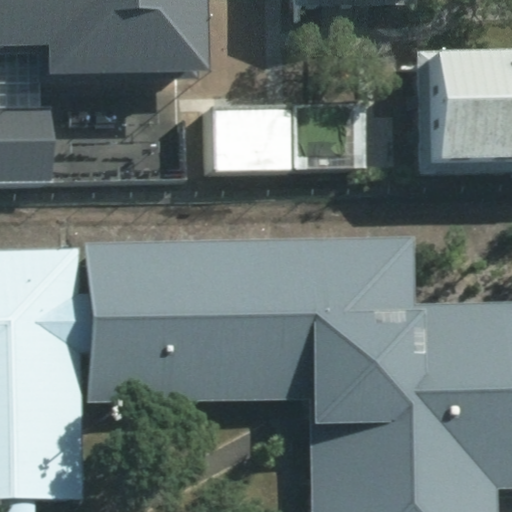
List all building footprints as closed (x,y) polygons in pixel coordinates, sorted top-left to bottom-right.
[(36,88),(201,84),(198,0),(0,0),(0,186),(48,185),(46,111),(36,112),(36,88)] [(290,0),(290,13),(414,11),(413,0),(290,0)] [(511,57),(416,60),(417,181),(511,179),(511,57)] [(295,111),(208,112),(208,177),(293,177),(295,111)] [(499,511),(499,497),(511,496),(511,307),(413,308),(410,248),(0,256),(0,511),(56,511),(56,506),(80,506),(78,410),(309,407),(310,511),(499,511)]
